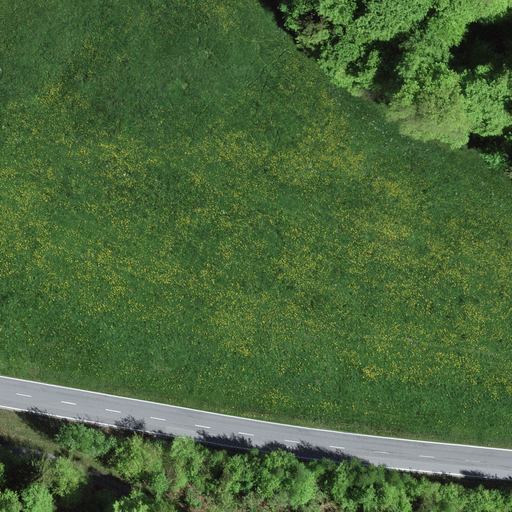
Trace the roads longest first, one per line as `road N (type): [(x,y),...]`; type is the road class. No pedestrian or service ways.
road 1 (secondary): [(0,395),(511,464)]
road 2 (residential): [(0,453),(133,511)]
